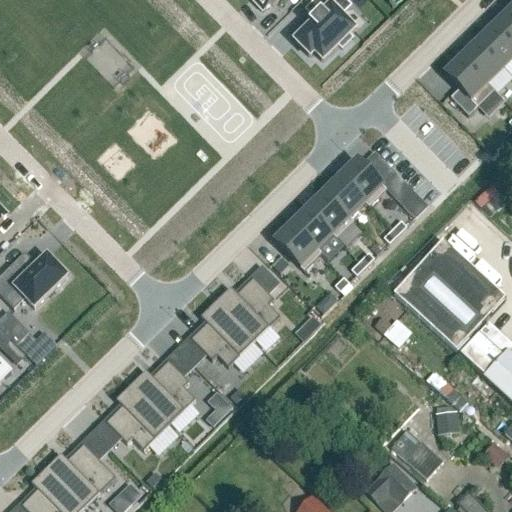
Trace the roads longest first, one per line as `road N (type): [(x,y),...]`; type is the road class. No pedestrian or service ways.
road 1 (residential): [(342,137),(168,309)]
road 2 (residential): [(168,309),(0,140)]
road 3 (residential): [(168,309),(0,475)]
road 4 (residential): [(482,0),(342,137)]
road 5 (residential): [(342,137),(208,0)]
